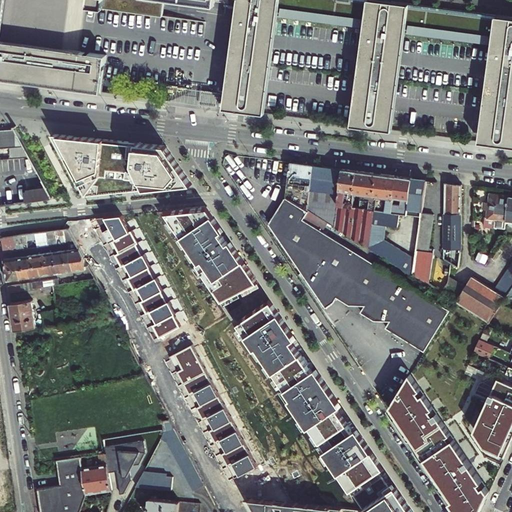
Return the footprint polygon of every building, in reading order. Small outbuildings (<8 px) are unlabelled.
[(0,0),(0,77),(114,92),(119,55),(102,53),(102,61),(93,60),(94,51),(13,41),(18,0),(96,0),(96,8),(171,18),(172,0),(183,0),(223,5),(223,0),(0,0)] [(511,15),(399,0),(252,0),(238,108),(278,114),(292,14),(378,26),(365,125),(406,130),(419,32),(506,44),(493,142),(511,144),(511,15)] [(102,53),(94,51),(93,60),(102,61),(102,53)] [(228,92),(216,91),(214,105),(226,107),(228,92)] [(29,154),(16,129),(4,130),(0,130),(0,147),(11,147),(11,155),(29,154)] [(112,193),(193,184),(167,145),(98,139),(54,135),(86,196),(112,193)] [(298,177),(312,178),(314,165),(304,163),(291,162),(286,196),(308,209),(310,191),(296,189),(298,177)] [(328,167),(314,165),(312,178),(310,191),(308,209),(330,222),(335,226),(338,205),(343,169),(328,167)] [(346,169),(343,169),(338,205),(346,205),(348,190),(355,191),(358,171),(355,170),(346,169)] [(365,171),(358,171),(355,191),(353,206),(346,205),(338,205),(335,226),(369,246),(374,209),(392,212),(397,175),(390,174),(377,173),(365,171)] [(405,177),(397,175),(392,212),(400,213),(407,214),(412,178),(405,177)] [(420,179),(412,178),(407,214),(422,216),(422,213),(427,179),(420,179)] [(462,246),(462,184),(445,182),(444,247),(461,250),(462,246)] [(47,187),(27,190),(28,192),(26,192),(27,201),(52,197),(47,187)] [(485,227),(506,230),(507,223),(510,194),(498,192),(489,191),(488,203),(487,210),(485,227)] [(448,311),(324,232),(330,222),(308,209),(286,196),(274,218),(270,224),(327,310),(336,303),(338,299),(351,306),(366,307),(362,313),(376,321),(391,322),(387,329),(423,352),(434,333),(448,311)] [(210,210),(207,205),(165,210),(200,262),(198,263),(223,302),(259,282),(237,249),(232,241),(229,243),(221,232),(224,230),(222,228),(210,210)] [(400,213),(392,212),(374,209),(369,246),(414,274),(416,258),(384,239),(386,225),(398,227),(400,213)] [(422,213),(422,216),(416,258),(414,274),(430,284),(434,250),(430,249),(434,214),(422,213)] [(157,331),(161,337),(181,326),(175,314),(178,312),(171,300),(168,301),(120,215),(97,218),(101,224),(107,237),(112,246),(121,263),(124,269),(134,287),(136,291),(147,311),(150,317),(157,331)] [(63,229),(65,243),(68,242),(76,241),(68,228),(63,229)] [(59,244),(65,243),(63,229),(55,230),(57,244),(59,244)] [(57,244),(55,230),(46,232),(48,246),(57,244)] [(46,232),(35,233),(38,247),(48,246),(46,232)] [(35,233),(24,235),(26,249),(38,247),(35,233)] [(22,235),(14,236),(16,250),(26,249),(24,235),(22,235)] [(3,252),(16,250),(14,236),(1,238),(3,252)] [(71,260),(73,260),(84,258),(79,248),(70,249),(71,260)] [(62,261),(71,260),(70,249),(60,251),(61,262),(62,261)] [(61,262),(60,251),(49,252),(51,263),(52,263),(61,262)] [(49,252),(39,254),(40,265),(51,263),(49,252)] [(39,254),(27,255),(29,266),(40,265),(39,254)] [(18,268),(19,268),(29,266),(27,255),(17,257),(18,268)] [(18,268),(17,257),(5,259),(5,265),(6,270),(18,268)] [(90,268),(84,258),(73,260),(74,271),(90,268)] [(71,260),(62,261),(64,272),(74,271),(73,260),(71,260)] [(52,263),(54,274),(64,272),(62,261),(61,262),(52,263)] [(51,263),(40,265),(42,276),(54,274),(52,263),(51,263)] [(40,265),(29,266),(31,277),(42,276),(40,265)] [(29,266),(19,268),(21,279),(31,277),(29,266)] [(7,276),(8,281),(21,279),(19,268),(18,268),(6,270),(7,276)] [(511,277),(506,274),(502,279),(511,286),(511,277)] [(473,276),(468,284),(464,292),(456,287),(449,297),(455,301),(490,323),(507,299),(494,290),(473,276)] [(511,286),(502,279),(498,285),(510,293),(511,291),(511,286)] [(443,292),(449,297),(456,287),(449,283),(443,292)] [(510,293),(498,285),(494,290),(507,299),(509,295),(510,293)] [(254,511),(413,511),(398,489),(396,486),(392,489),(380,471),(384,468),(377,457),(371,448),(364,438),(358,429),(354,432),(338,408),(342,405),(331,388),(317,368),(313,371),(292,341),(297,338),(289,326),(270,299),(239,320),(368,510),(246,498),(254,511)] [(14,319),(15,329),(36,326),(34,313),(32,300),(11,303),(14,319)] [(44,325),(58,323),(57,310),(42,312),(44,325)] [(36,326),(44,325),(42,312),(34,313),(36,326)] [(502,349),(481,340),(475,353),(490,359),(494,349),(501,352),(502,349)] [(232,472),(235,477),(258,465),(193,343),(171,356),(177,366),(182,377),(187,387),(195,401),(201,413),(208,426),(214,437),(220,448),(226,460),(232,472)] [(410,372),(388,407),(410,439),(438,481),(458,511),(481,511),(487,500),(491,491),(410,372)] [(511,443),(511,383),(504,380),(498,377),(475,430),(490,452),(506,458),(511,443)] [(188,484),(201,478),(170,420),(164,421),(166,430),(161,440),(167,443),(188,484)] [(145,441),(106,448),(107,452),(108,464),(109,467),(110,471),(118,470),(122,494),(127,494),(131,484),(130,472),(135,463),(142,462),(147,455),(145,441)] [(80,511),(87,494),(83,468),(81,457),(59,461),(62,485),(39,489),(42,508),(42,511),(80,511)] [(108,464),(83,468),(87,494),(100,492),(112,490),(113,489),(112,485),(111,479),(110,474),(110,471),(109,467),(108,464)] [(137,487),(171,490),(172,477),(166,477),(166,475),(144,472),(137,487)] [(192,491),(204,484),(201,478),(188,484),(192,491)] [(180,498),(150,494),(148,511),(200,511),(202,503),(180,501),(180,498)]
